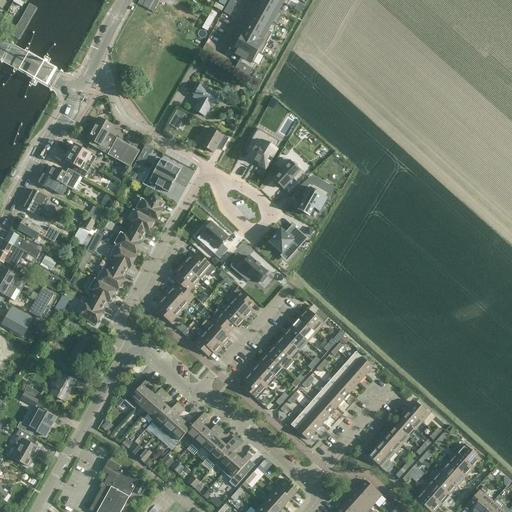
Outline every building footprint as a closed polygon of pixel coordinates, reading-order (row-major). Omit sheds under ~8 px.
[(29,0),(17,22),(8,38),(21,45),(42,6),(31,0),(29,0)] [(154,14),(160,3),(155,0),(140,0),(138,5),(154,14)] [(279,13),(285,3),(278,0),(262,0),(261,3),(279,13)] [(274,22),(279,13),(261,3),(256,12),(274,22)] [(208,30),(216,13),(211,11),(204,28),(208,30)] [(269,32),(274,22),(256,12),(251,22),(269,32)] [(263,41),(269,32),(251,22),(245,31),(263,41)] [(239,41),(258,52),(264,41),(263,41),(245,31),(239,41)] [(239,41),(233,53),(252,63),(258,52),(239,41)] [(24,49),(13,69),(16,71),(27,51),(24,49)] [(44,56),(29,83),(35,87),(50,59),(44,56)] [(231,74),(212,64),(206,74),(225,85),(231,74)] [(211,108),(219,94),(200,83),(193,97),(198,101),(193,110),(204,116),(209,107),(211,108)] [(178,110),(170,124),(180,130),(188,116),(178,110)] [(233,123),(234,120),(234,116),(231,114),(228,115),(226,118),(226,121),(229,123),(233,123)] [(112,126),(99,119),(99,118),(88,139),(91,140),(88,144),(130,167),(139,151),(108,133),(112,126)] [(228,139),(210,128),(201,145),(210,150),(212,147),(221,152),(228,139)] [(257,129),(243,153),(249,156),(248,158),(254,162),(253,162),(254,162),(258,164),(258,165),(258,164),(264,167),(275,148),(267,144),(271,137),(257,129)] [(74,145),(69,152),(92,165),(96,158),(74,145)] [(150,154),(153,149),(145,145),(143,151),(150,154)] [(69,152),(65,160),(74,166),(71,171),(80,176),(84,178),(91,165),(69,152)] [(156,157),(150,169),(174,182),(174,181),(181,170),(156,157)] [(281,171),(273,180),(283,189),(293,179),(295,182),(304,173),(291,161),(289,163),(284,158),(276,166),(281,171)] [(53,166),(47,176),(67,187),(72,190),(80,176),(71,171),(68,169),(65,173),(53,166)] [(150,169),(141,184),(154,191),(156,186),(168,193),(174,182),(150,169)] [(67,187),(47,176),(42,173),(37,183),(49,190),(50,188),(62,195),(67,187)] [(293,193),(303,199),(297,209),(310,216),(314,209),(320,213),(331,193),(308,180),(293,193)] [(49,199),(33,190),(28,199),(52,213),(54,209),(58,211),(61,205),(53,200),(50,204),(47,202),(49,199)] [(113,198),(107,195),(102,203),(108,207),(113,198)] [(141,199),(135,209),(135,210),(154,220),(153,221),(155,222),(162,209),(160,208),(163,203),(149,195),(146,201),(141,199)] [(52,213),(28,199),(23,208),(38,217),(40,212),(49,218),(52,213)] [(96,220),(103,209),(94,204),(88,215),(96,220)] [(129,221),(125,227),(142,236),(145,231),(147,232),(153,221),(154,220),(135,210),(135,209),(133,208),(127,220),(129,221)] [(94,232),(98,224),(95,223),(96,221),(87,216),(81,227),(90,231),(91,230),(94,232)] [(18,230),(28,236),(35,240),(39,233),(44,236),(44,237),(53,243),(59,233),(49,227),(46,232),(24,219),(18,230)] [(228,238),(222,233),(222,232),(221,232),(218,229),(218,228),(217,228),(211,223),(211,222),(200,234),(200,235),(201,234),(218,249),(217,250),(214,254),(219,259),(227,250),(222,245),(229,238),(228,237),(228,238)] [(280,230),(269,243),(281,254),(282,254),(293,242),(299,247),(298,248),(298,249),(307,239),(292,225),(285,233),(280,230)] [(101,236),(105,230),(100,227),(96,234),(101,236)] [(113,243),(115,244),(134,255),(134,254),(141,242),(139,241),(142,236),(125,227),(122,233),(120,232),(113,243)] [(83,245),(89,233),(80,228),(73,240),(83,245)] [(23,240),(9,232),(3,243),(17,250),(18,248),(37,258),(41,252),(23,241),(23,240)] [(17,250),(3,243),(0,249),(0,261),(2,262),(5,258),(11,261),(17,250)] [(115,244),(109,255),(114,258),(111,264),(125,272),(127,267),(129,268),(136,255),(134,254),(134,255),(115,244)] [(191,256),(183,265),(198,278),(201,281),(208,273),(209,274),(214,269),(198,254),(194,258),(191,256)] [(57,261),(46,256),(43,263),(53,268),(57,261)] [(256,263),(257,262),(256,263),(249,257),(244,262),(239,257),(230,267),(236,272),(240,268),(246,273),(244,275),(250,280),(252,278),(257,283),(260,281),(262,283),(267,277),(265,275),(267,272),(260,266),(261,265),(260,265),(259,266),(256,263)] [(102,268),(96,278),(96,279),(115,289),(117,290),(124,278),(122,277),(125,272),(111,264),(107,270),(102,268)] [(198,278),(183,265),(176,273),(179,276),(175,281),(180,286),(192,297),(193,296),(187,291),(198,278)] [(0,267),(0,280),(12,287),(17,277),(0,267)] [(90,290),(86,296),(104,305),(106,300),(108,301),(115,289),(96,279),(96,278),(94,277),(88,289),(90,290)] [(12,287),(0,280),(0,292),(6,296),(12,287)] [(192,297),(180,286),(177,290),(174,287),(166,296),(180,310),(192,297)] [(40,318),(53,295),(41,288),(28,312),(40,318)] [(237,297),(229,306),(243,320),(252,310),(249,307),(253,303),(237,288),(232,293),(237,297)] [(62,311),(69,297),(62,293),(55,308),(62,311)] [(81,301),(75,312),(95,324),(102,311),(101,310),(104,305),(86,296),(83,302),(81,301)] [(180,310),(166,296),(158,305),(161,307),(157,312),(169,322),(180,310)] [(23,335),(32,319),(19,311),(11,306),(1,324),(10,330),(9,332),(22,339),(24,335),(23,335)] [(218,319),(217,319),(229,330),(234,325),(236,327),(243,320),(229,306),(222,313),(218,310),(213,315),(218,319)] [(308,309),(298,319),(315,335),(325,324),(308,309)] [(75,331),(79,324),(67,318),(68,317),(63,315),(58,325),(62,327),(63,325),(75,331)] [(217,319),(205,332),(220,345),(229,336),(226,333),(229,330),(217,319)] [(315,335),(298,319),(290,328),(307,344),(315,335)] [(307,344),(290,328),(282,337),(299,353),(307,344)] [(194,345),(206,355),(210,351),(213,353),(220,345),(205,332),(194,345)] [(82,335),(72,352),(71,355),(85,363),(96,342),(82,335)] [(299,353),(282,337),(274,346),(291,361),(299,353)] [(43,347),(54,352),(57,354),(60,347),(47,339),(43,347)] [(332,347),(336,342),(332,339),(328,344),(332,347)] [(332,347),(328,344),(324,349),(327,352),(332,347)] [(291,361),(274,346),(266,355),(283,370),(291,361)] [(356,351),(348,360),(365,375),(373,367),(356,351)] [(59,370),(63,363),(48,355),(44,361),(59,370)] [(283,370),(266,355),(263,359),(262,358),(261,358),(259,360),(259,361),(260,362),(259,364),(276,379),(283,370)] [(320,360),(316,357),(312,362),(316,365),(320,360)] [(365,375),(348,360),(341,368),(358,383),(365,375)] [(316,365),(312,362),(308,366),(311,370),(316,365)] [(276,379),(259,364),(251,373),(268,388),(276,379)] [(358,383),(341,368),(334,376),(351,391),(358,383)] [(64,401),(75,380),(61,373),(50,394),(64,401)] [(268,388),(251,373),(243,382),(260,397),(268,388)] [(304,378),(300,375),(296,380),(300,383),(304,378)] [(351,391),(334,376),(327,384),(344,399),(351,391)] [(148,378),(138,389),(131,383),(123,399),(135,409),(139,405),(150,392),(146,388),(152,381),(148,378)] [(300,383),(296,380),(292,384),(295,388),(300,383)] [(337,407),(344,399),(327,384),(319,392),(337,407)] [(150,392),(139,405),(147,412),(165,392),(161,389),(155,396),(150,392)] [(165,392),(147,412),(155,419),(166,406),(162,403),(168,396),(165,392)] [(337,407),(319,392),(312,400),(329,415),(337,407)] [(35,406),(38,401),(24,393),(21,399),(35,406)] [(284,401),(288,396),(284,393),(280,398),(284,401)] [(284,401),(280,398),(276,402),(279,406),(284,401)] [(329,415),(312,400),(305,408),(322,424),(329,415)] [(416,402),(409,410),(424,423),(431,416),(416,402)] [(166,406),(155,419),(163,426),(181,407),(177,403),(171,410),(166,406)] [(181,407),(163,426),(171,434),(183,421),(178,417),(184,410),(181,407)] [(38,408),(27,426),(27,427),(34,431),(45,436),(55,417),(38,408)] [(322,424),(305,408),(298,417),(315,432),(322,424)] [(424,423),(409,410),(402,418),(417,431),(424,423)] [(183,421),(171,434),(179,441),(203,414),(203,413),(197,421),(193,418),(187,424),(183,421)] [(203,414),(179,441),(186,434),(194,440),(194,441),(205,428),(201,424),(207,417),(203,414)] [(315,432),(298,417),(291,425),(308,440),(315,432)] [(417,431),(402,418),(396,425),(411,438),(417,431)] [(27,427),(27,426),(20,422),(17,428),(19,429),(17,433),(16,435),(18,437),(13,446),(17,448),(12,458),(28,467),(38,448),(30,443),(33,437),(31,436),(34,431),(27,427)] [(102,427),(106,431),(110,427),(106,423),(102,427)] [(205,428),(194,441),(194,440),(191,443),(191,445),(198,451),(200,451),(202,448),(220,428),(216,424),(210,431),(205,428)] [(411,438),(396,425),(389,433),(404,446),(411,438)] [(202,448),(209,455),(210,455),(221,442),(217,438),(223,431),(220,428),(202,448)] [(404,446),(389,433),(382,440),(397,454),(404,446)] [(442,441),(439,438),(434,443),(438,446),(442,441)] [(128,450),(132,445),(126,439),(122,444),(128,450)] [(221,442),(210,455),(209,455),(207,458),(207,459),(213,465),(215,465),(236,442),(232,439),(226,446),(221,442)] [(397,454),(382,440),(375,448),(390,461),(397,454)] [(236,442),(215,465),(223,473),(238,456),(233,453),(239,446),(236,442)] [(130,451),(136,457),(141,451),(135,445),(130,451)] [(464,445),(457,454),(472,467),(479,458),(464,445)] [(390,461),(375,448),(370,454),(368,456),(383,469),(390,461)] [(143,463),(149,457),(143,452),(138,458),(143,463)] [(238,456),(223,473),(231,480),(229,482),(235,487),(247,474),(241,469),(252,457),(248,453),(242,460),(238,456)] [(457,454),(449,463),(464,476),(472,467),(457,454)] [(167,466),(172,460),(167,456),(162,462),(167,466)] [(423,456),(418,461),(422,464),(427,459),(423,456)] [(92,511),(120,511),(139,480),(118,468),(120,466),(108,460),(102,471),(108,475),(104,483),(102,482),(99,487),(101,488),(89,510),(92,511)] [(170,467),(176,472),(181,466),(175,461),(170,467)] [(449,463),(441,472),(456,485),(464,476),(449,463)] [(441,472),(433,481),(448,494),(456,485),(441,472)] [(407,474),(402,479),(406,482),(411,477),(407,474)] [(187,482),(194,488),(199,483),(192,476),(187,482)] [(285,479),(277,487),(290,499),(298,491),(285,479)] [(364,480),(357,488),(374,504),(381,495),(364,480)] [(433,481),(425,489),(440,503),(448,494),(433,481)] [(470,510),(472,511),(483,511),(492,503),(484,495),(488,491),(483,486),(468,503),(472,507),(470,510)] [(290,499),(277,487),(270,495),(283,507),(290,499)] [(374,504),(357,488),(350,496),(367,511),(374,504)] [(431,511),(440,503),(425,489),(416,499),(430,511),(431,511)] [(278,511),(283,507),(270,495),(263,503),(272,511),(278,511)] [(217,507),(222,502),(214,496),(210,502),(217,507)] [(366,511),(367,511),(350,496),(342,504),(350,511),(366,511)] [(272,511),(263,503),(256,511),(272,511)] [(492,503),(483,511),(506,511),(509,510),(504,505),(500,510),(492,503)]
